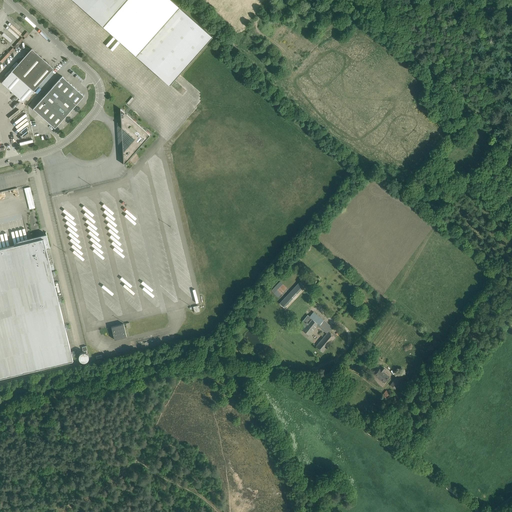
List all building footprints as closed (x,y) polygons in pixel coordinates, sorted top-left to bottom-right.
[(137,55),(170,84),(212,36),(171,0),(75,0),(104,25),(103,26),(104,26),(104,25),(137,54),(136,55),(137,55)] [(54,68),(32,48),(2,82),(24,102),(54,68)] [(55,128),(84,96),(62,76),(33,109),(55,128)] [(150,135),(128,115),(124,120),(122,117),(117,123),(130,135),(130,134),(135,138),(123,151),(124,165),(141,145),(150,135)] [(35,208),(31,186),(24,188),(29,209),(35,208)] [(0,377),(73,360),(51,270),(49,264),(44,241),(40,241),(39,237),(34,239),(34,240),(0,248),(0,377)] [(273,286),(281,294),(287,288),(278,280),(273,286)] [(286,306),(302,288),(298,284),(281,302),(286,306)] [(314,312),(311,314),(319,320),(316,324),(317,325),(327,334),(328,332),(332,327),(314,312)] [(319,320),(311,314),(309,317),(304,322),(307,324),(305,326),(302,330),(309,335),(312,331),(317,325),(316,324),(319,320)] [(111,327),(114,340),(127,337),(124,324),(111,327)] [(335,337),(328,332),(327,334),(316,347),(322,352),(335,337)] [(375,375),(384,382),(389,377),(383,372),(385,370),(382,367),(380,370),(380,369),(375,375)] [(396,378),(390,385),(395,389),(404,378),(403,377),(404,377),(400,374),(397,378),(396,378)] [(409,378),(408,379),(402,387),(408,392),(416,383),(414,381),(415,379),(411,376),(410,378),(409,378)] [(386,391),(382,395),(388,399),(392,395),(386,391)]
